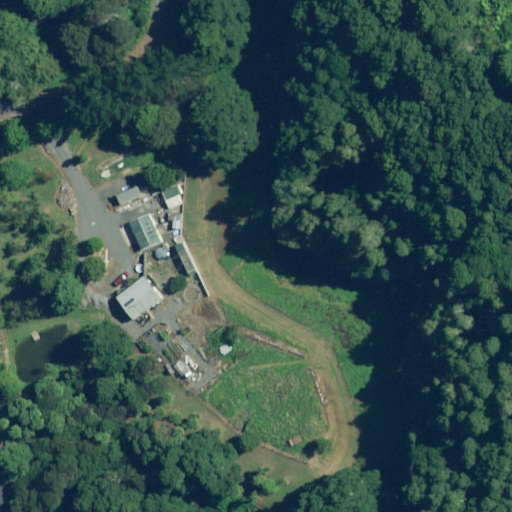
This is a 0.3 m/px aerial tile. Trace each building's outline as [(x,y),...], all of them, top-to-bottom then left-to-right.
[(140,176),(137,169),(119,178),(123,185),(140,176)] [(142,196),(139,188),(119,196),(123,204),(142,196)] [(168,211),(167,222),(173,223),(173,229),(181,229),(182,202),(174,202),(173,212),(168,211)] [(162,241),(151,216),(131,224),(142,250),(162,241)] [(163,299),(147,277),(119,298),(135,319),(163,299)] [(182,292),(176,283),(167,289),(173,298),(182,292)] [(181,360),(174,367),(185,379),(192,372),(181,360)]
